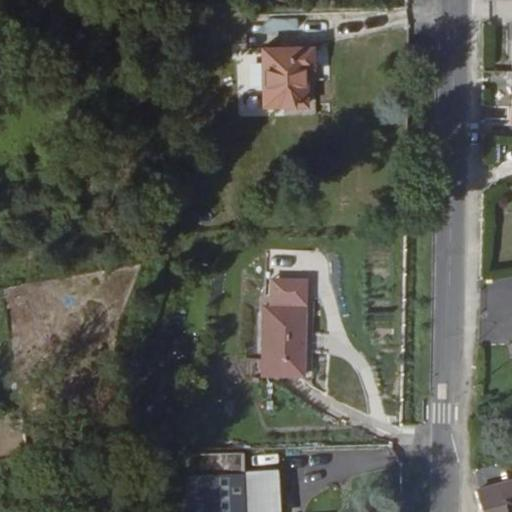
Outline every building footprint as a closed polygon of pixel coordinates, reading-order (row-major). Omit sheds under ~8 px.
[(313,75),(314,53),(264,52),(263,113),(305,114),(307,75),(313,75)] [(303,376),(303,309),(264,308),(263,375),(303,376)] [(247,511),(243,477),(240,450),(183,450),(189,511),(247,511)] [(511,511),(511,453),(493,462),(501,481),(495,483),(507,511),(511,511)] [(243,477),(247,511),(277,511),(272,474),(243,477)]
